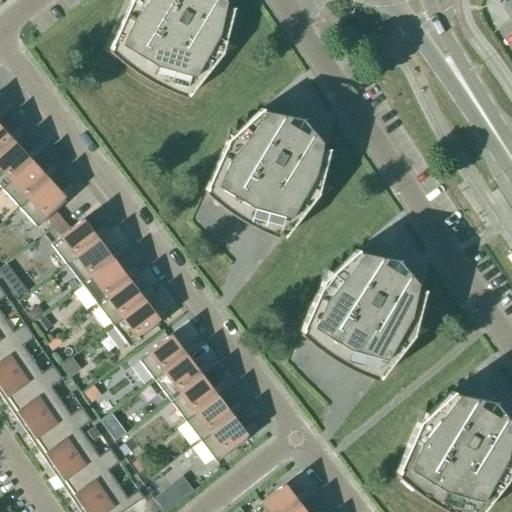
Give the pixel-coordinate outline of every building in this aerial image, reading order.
[(231,11),(222,0),(130,0),(110,47),(190,94),(221,54),(233,9),(231,9),(231,11)] [(326,152),(300,120),(260,112),(262,111),(260,110),(226,140),(205,188),(285,236),(316,195),(328,150),(326,150),(326,152)] [(0,155),(13,144),(12,143),(11,144),(6,139),(7,138),(0,130),(0,155)] [(0,188),(1,189),(30,163),(29,162),(28,163),(23,158),(24,156),(13,144),(0,155),(0,188)] [(18,208),(47,181),(45,182),(40,176),(42,175),(30,163),(1,189),(18,208)] [(47,181),(18,208),(36,228),(64,202),(57,195),(59,194),(47,181)] [(65,266),(97,242),(96,241),(95,242),(91,236),(92,235),(81,221),(59,237),(59,238),(50,245),(65,266)] [(81,286),(112,262),(112,261),(110,262),(106,257),(107,255),(97,242),(65,266),(81,286)] [(421,293),(395,261),(355,253),(357,252),(355,251),(321,281),(300,329),(380,377),(411,336),(423,291),(421,291),(421,293)] [(96,306),(128,282),(127,282),(126,283),(121,277),(123,276),(112,262),(81,286),(96,306)] [(16,278),(6,286),(17,299),(26,292),(16,278)] [(111,327),(143,302),(141,303),(137,297),(138,296),(128,282),(96,306),(111,327)] [(143,302),(111,327),(127,348),(158,325),(152,317),(154,316),(143,302)] [(51,327),(43,317),(34,324),(42,334),(51,327)] [(0,351),(29,331),(24,324),(13,332),(3,318),(0,320),(0,351)] [(0,381),(32,360),(22,346),(34,338),(29,331),(0,351),(0,381)] [(150,378),(153,381),(185,357),(184,356),(183,357),(178,351),(180,350),(169,336),(147,353),(137,360),(144,370),(140,373),(146,381),(150,378)] [(51,351),(61,344),(56,337),(46,344),(51,351)] [(185,357),(153,381),(168,401),(200,377),(198,378),(194,372),(195,371),(185,357)] [(70,378),(80,370),(71,358),(61,365),(70,378)] [(0,397),(7,407),(57,373),(52,366),(41,374),(32,360),(0,381),(0,389),(1,390),(0,390),(0,397)] [(25,426),(60,402),(51,388),(62,380),(57,373),(7,407),(17,422),(20,419),(25,426)] [(184,421),(215,397),(214,398),(209,392),(211,391),(200,377),(168,401),(184,421)] [(90,404),(100,396),(92,386),(82,393),(90,404)] [(472,407),(450,394),(451,393),(450,392),(416,422),(395,470),(465,511),(478,511),(506,477),(511,455),(511,431),(494,420),(498,414),(476,400),(472,407)] [(199,442),(231,418),(230,417),(229,418),(224,412),(226,411),(215,397),(184,421),(199,442)] [(36,449),(86,415),(81,408),(70,415),(60,402),(25,426),(29,432),(26,434),(36,449)] [(53,467),(89,443),(79,429),(91,422),(86,415),(36,449),(45,463),(49,461),(53,467)] [(231,418),(199,442),(215,463),(246,440),(240,433),(241,431),(231,418)] [(86,433),(92,441),(100,435),(94,427),(86,433)] [(64,491),(114,456),(109,449),(98,457),(89,443),(53,467),(58,473),(54,476),(64,491)] [(82,509),(117,485),(108,471),(119,463),(114,456),(64,491),(74,505),(77,502),(82,509)] [(147,467),(140,458),(131,465),(138,474),(147,467)] [(117,485),(82,509),(84,511),(123,511),(143,499),(138,491),(127,498),(117,485)] [(291,511),(297,508),(297,507),(292,501),(293,500),(283,486),(261,503),(251,510),(252,511),(291,511)] [(163,511),(164,511),(175,503),(164,490),(153,499),(163,511)]
